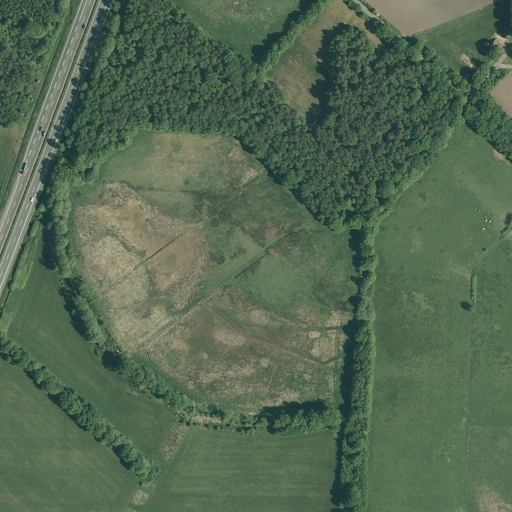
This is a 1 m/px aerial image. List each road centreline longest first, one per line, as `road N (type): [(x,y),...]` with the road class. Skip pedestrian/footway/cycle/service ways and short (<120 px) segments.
road 1 (motorway): [(0,277),(104,0)]
road 2 (motorway): [(91,0),(0,242)]
road 3 (unclassified): [(466,98),(357,0)]
